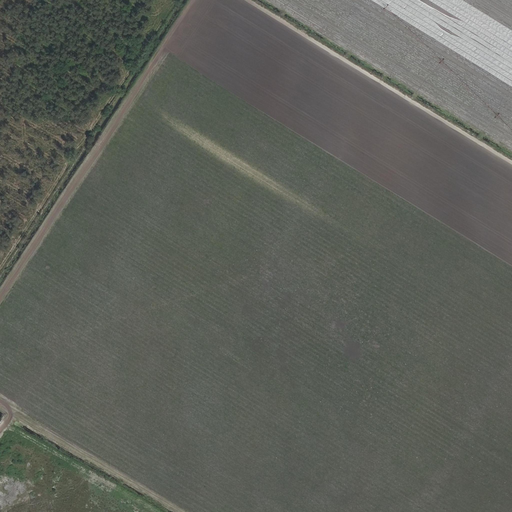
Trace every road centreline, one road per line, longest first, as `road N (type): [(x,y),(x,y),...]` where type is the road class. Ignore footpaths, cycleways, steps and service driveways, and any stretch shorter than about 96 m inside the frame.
road 1 (track): [(0,293),(194,0)]
road 2 (track): [(511,163),(246,0)]
road 3 (track): [(10,416),(184,511)]
road 4 (track): [(417,511),(511,368)]
